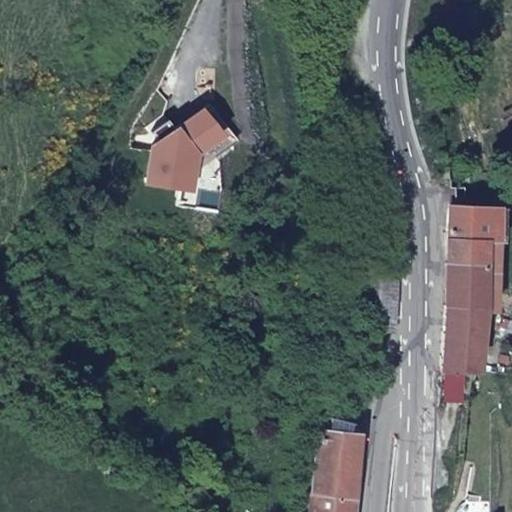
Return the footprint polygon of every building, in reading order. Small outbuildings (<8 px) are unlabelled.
[(450,37),(458,12),(442,5),(434,32),(450,37)] [(450,171),(440,172),(440,182),(450,182),(450,171)] [(446,269),(482,269),(485,248),(495,248),(498,216),(452,211),(448,249),(446,269)] [(362,326),(391,329),(399,262),(370,258),(362,326)] [(442,311),(478,316),(482,277),(482,269),(446,269),(442,311)] [(472,376),(478,316),(442,311),(437,373),(472,376)] [(350,511),(353,480),(359,430),(317,426),(309,511),(350,511)]
